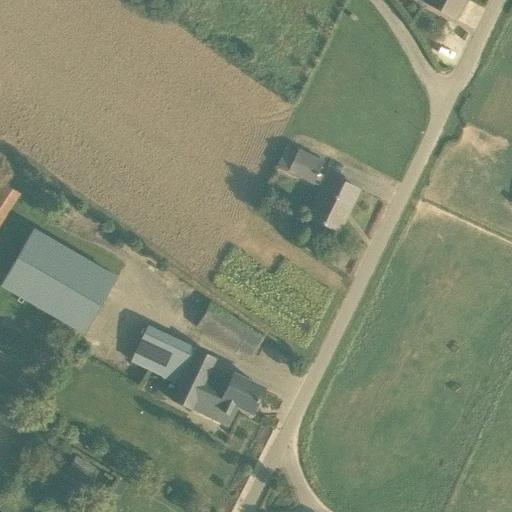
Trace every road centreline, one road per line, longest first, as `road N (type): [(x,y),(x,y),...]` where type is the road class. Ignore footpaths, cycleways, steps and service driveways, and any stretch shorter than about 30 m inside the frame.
road 1 (unclassified): [(279,454),(445,108)]
road 2 (unclassified): [(379,0),(445,108)]
road 3 (unclassified): [(445,108),(502,0)]
